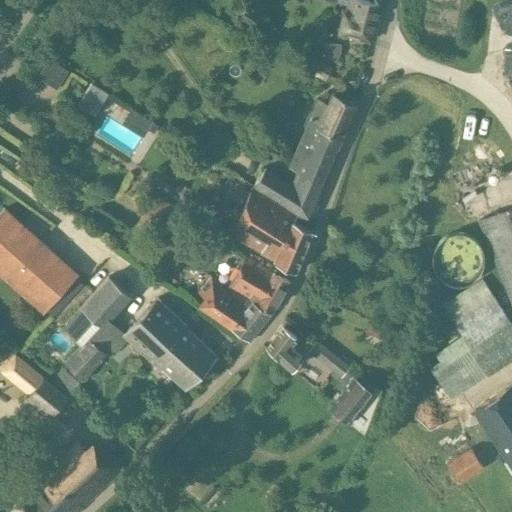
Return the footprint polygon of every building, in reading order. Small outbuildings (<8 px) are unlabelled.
[(380,4),(362,0),(336,0),(336,2),(347,5),(339,33),(370,41),(372,34),(380,4)] [(323,54),(339,59),(344,43),(329,37),(323,54)] [(331,68),(319,61),(315,74),(326,78),(331,68)] [(39,77),(35,89),(49,94),(53,82),(39,77)] [(307,219),(308,216),(332,163),(356,105),(334,95),(329,104),(317,99),(299,141),(300,142),(290,168),(296,171),(291,184),(266,168),(255,186),(307,219)] [(122,123),(144,136),(148,129),(154,133),(159,125),(131,108),(122,123)] [(15,167),(37,180),(43,184),(49,175),(21,158),(15,167)] [(295,271),(313,230),(294,222),(298,214),(254,186),(231,236),(275,263),(295,271)] [(136,251),(170,203),(159,195),(124,242),(136,251)] [(511,206),(478,220),(511,305),(511,206)] [(0,271),(43,310),(78,272),(6,207),(0,213),(0,271)] [(432,256),(432,258),(432,260),(432,262),(433,264),(433,267),(434,269),(435,271),(437,273),(438,275),(439,276),(441,278),(443,279),(445,280),(449,282),(451,283),(453,284),(456,284),(458,284),(460,284),(462,284),(467,282),(469,282),(471,280),(473,279),(475,278),(476,276),(478,275),(479,273),(480,271),(481,269),(482,267),(483,265),(483,262),(484,260),(484,258),(484,256),(483,253),(483,251),(482,249),(481,247),(480,245),(479,243),(478,241),(476,240),(474,238),(473,237),(471,236),(469,235),(467,234),(464,233),(462,233),(460,232),(458,232),(453,233),(451,233),(449,234),(445,236),(443,237),(441,238),(440,240),(438,241),(437,243),(436,245),(435,247),(434,249),(433,251),(433,253),(432,256)] [(271,311),(289,281),(275,272),(246,254),(229,284),(257,303),(271,311)] [(248,341),(270,313),(253,301),(212,274),(198,291),(205,297),(198,306),(231,329),(232,329),(248,341)] [(132,296),(108,275),(62,326),(80,343),(63,360),(84,379),(125,334),(124,332),(110,319),(132,296)] [(450,398),(487,373),(488,374),(511,358),(511,322),(482,277),(442,304),(462,335),(434,353),(440,361),(430,367),(450,398)] [(158,297),(124,332),(125,334),(151,359),(153,358),(185,388),(216,355),(185,325),(186,323),(158,297)] [(366,332),(386,341),(392,329),(371,319),(369,323),(366,330),(366,332)] [(290,345),(297,337),(284,326),(267,347),(293,369),(303,355),(290,345)] [(308,350),(341,377),(350,366),(317,340),(308,350)] [(68,395),(13,352),(0,368),(0,369),(30,392),(26,399),(51,418),(68,395)] [(52,380),(69,395),(80,381),(63,367),(52,380)] [(330,410),(349,425),(374,393),(355,378),(330,410)] [(475,410),(511,465),(511,387),(511,386),(475,410)] [(9,505),(16,511),(55,511),(62,506),(67,511),(72,511),(111,473),(122,462),(105,445),(97,445),(90,438),(83,445),(76,438),(9,505)] [(471,446),(446,462),(459,482),(484,466),(471,446)]
